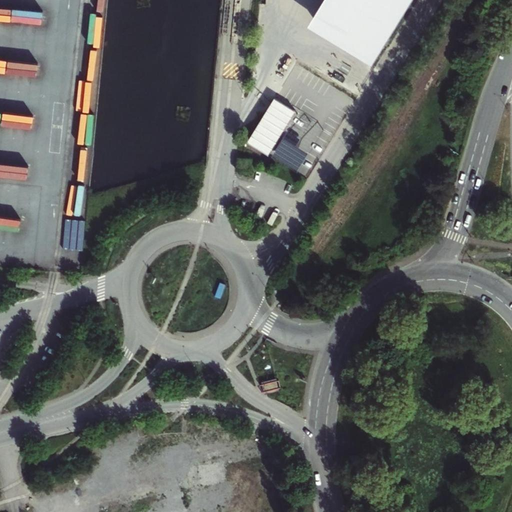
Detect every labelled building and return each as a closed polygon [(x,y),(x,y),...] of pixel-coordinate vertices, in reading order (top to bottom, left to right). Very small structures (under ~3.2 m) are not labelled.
[(373,65),(413,0),(322,0),(307,25),(373,65)] [(0,12),(0,25),(40,27),(41,15),(0,12)] [(0,76),(36,80),(37,66),(0,62),(0,76)] [(246,139),(298,170),(325,127),(273,95),(246,139)] [(0,110),(0,124),(31,129),(33,115),(0,110)] [(245,154),(240,153),(240,157),(239,157),(238,167),(249,167),(250,157),(245,157),(245,154)] [(0,176),(25,178),(26,163),(0,161),(0,176)] [(276,378),(261,382),(264,394),(279,390),(276,378)] [(228,480),(111,504),(112,511),(265,511),(275,508),(264,457),(225,466),(228,480)]
